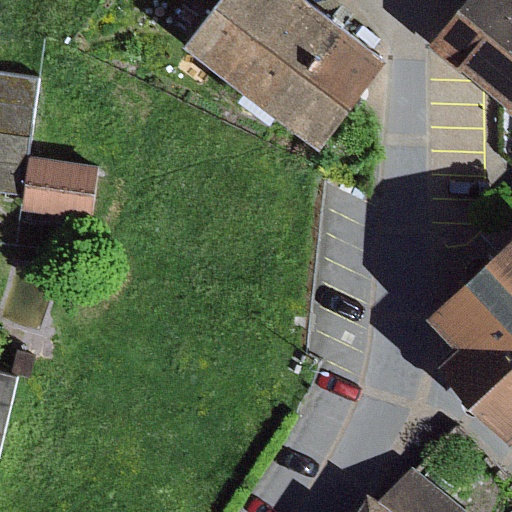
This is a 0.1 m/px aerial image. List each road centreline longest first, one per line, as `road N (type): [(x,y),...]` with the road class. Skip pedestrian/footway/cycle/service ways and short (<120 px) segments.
road 1 (residential): [(413,5),(399,377)]
road 2 (residential): [(331,511),(399,377)]
road 3 (residential): [(511,446),(462,408),(399,377)]
